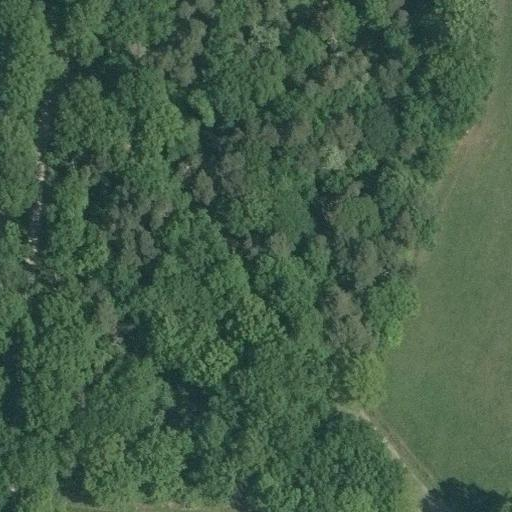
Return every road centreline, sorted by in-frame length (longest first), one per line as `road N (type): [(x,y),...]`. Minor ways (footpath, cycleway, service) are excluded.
road 1 (unclassified): [(427,511),(191,226),(20,0)]
road 2 (track): [(7,511),(52,41)]
